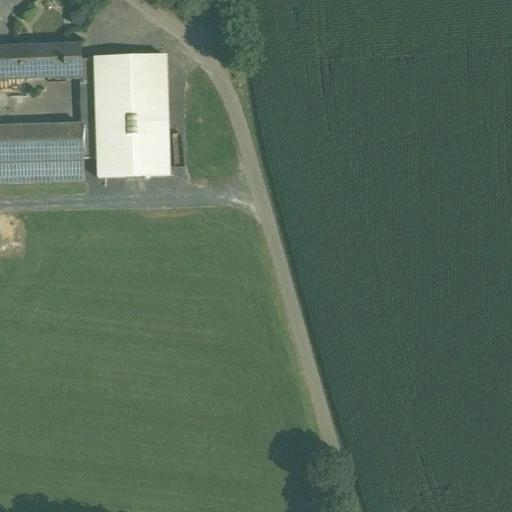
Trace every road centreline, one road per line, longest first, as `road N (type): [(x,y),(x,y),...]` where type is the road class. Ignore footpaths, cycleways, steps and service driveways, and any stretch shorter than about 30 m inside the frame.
road 1 (residential): [(134,0),(224,82),(348,511)]
road 2 (track): [(258,196),(0,211)]
